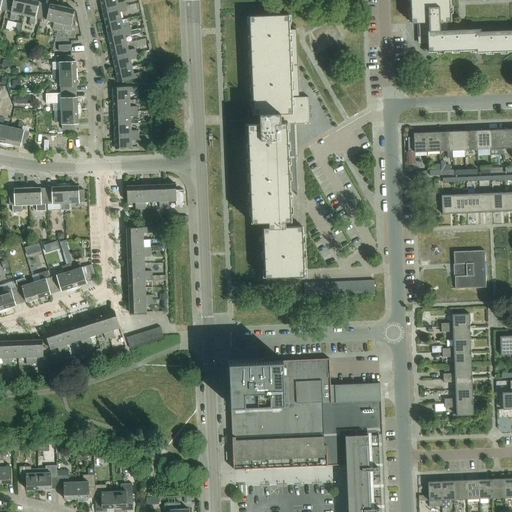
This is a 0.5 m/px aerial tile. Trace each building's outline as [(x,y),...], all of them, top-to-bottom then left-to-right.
[(0,0),(0,10),(6,11),(8,0),(0,0)] [(23,15),(26,0),(8,0),(6,11),(11,13),(10,19),(14,21),(16,14),(23,15)] [(26,0),(23,15),(30,17),(29,24),(34,25),(35,18),(41,19),(44,6),(39,5),(39,3),(33,1),(33,0),(26,0)] [(116,0),(100,0),(103,12),(125,6),(124,2),(118,3),(116,0)] [(451,22),(449,0),(411,0),(412,23),(419,23),(420,37),(428,37),(429,50),(477,49),(477,52),(511,50),(511,29),(481,31),(481,29),(448,30),(448,22),(451,22)] [(44,6),(41,19),(54,22),(52,29),(57,30),(62,8),(50,5),(49,7),(44,6)] [(125,6),(103,12),(105,23),(121,20),(120,13),(126,11),(125,6)] [(74,10),(62,8),(57,30),(61,31),(63,24),(71,26),(74,10)] [(248,125),(252,223),(269,222),(269,228),(264,228),(265,278),(304,276),(302,227),(285,227),(285,222),(290,222),(289,192),(297,191),(294,124),(310,123),(309,97),(299,97),(298,65),(297,30),(289,30),(289,24),(289,15),(267,16),(250,17),(254,124),(248,125)] [(121,20),(105,23),(108,35),(130,30),(130,26),(123,27),(121,20)] [(130,30),(108,35),(110,47),(126,44),(125,37),(132,35),(130,30)] [(126,44),(110,47),(113,59),(136,54),(135,49),(128,51),(126,44)] [(136,54),(113,59),(115,71),(132,67),(130,60),(137,58),(136,54)] [(53,75),(76,74),(75,61),(72,62),(71,55),(57,56),(57,63),(59,63),(59,70),(52,70),(53,75)] [(2,67),(10,69),(12,62),(4,60),(2,67)] [(132,67),(115,71),(118,83),(141,78),(140,73),(133,74),(132,67)] [(76,74),(53,75),(53,80),(60,79),(60,93),(74,92),(74,87),(76,87),(76,74)] [(21,80),(13,80),(13,88),(21,88),(21,80)] [(113,100),(129,100),(129,92),(136,92),(136,87),(113,88),(113,100)] [(60,93),(61,99),(54,99),(54,104),(61,103),(61,111),(81,110),(81,108),(80,107),(80,106),(80,104),(79,103),(79,104),(77,104),(77,97),(74,97),(74,92),(60,93)] [(31,95),(18,95),(18,96),(18,103),(18,104),(31,104),(31,95)] [(130,107),(129,100),(113,100),(113,112),(137,111),(137,107),(130,107)] [(54,118),(55,123),(62,123),(62,130),(75,130),(74,125),(78,124),(78,116),(79,116),(80,117),(80,115),(80,114),(81,113),(81,111),(81,110),(61,111),(61,118),(54,118)] [(137,116),(137,111),(113,112),(114,124),(130,124),(130,116),(137,116)] [(0,142),(1,142),(0,144),(0,143),(0,144),(1,145),(2,146),(3,146),(5,147),(6,147),(10,128),(3,126),(5,119),(0,118),(0,142)] [(11,147),(13,147),(12,147),(13,145),(21,147),(21,143),(27,144),(29,132),(22,130),(23,123),(19,122),(17,129),(10,128),(6,147),(7,147),(9,147),(10,147),(11,147)] [(131,131),(130,124),(114,124),(114,137),(137,136),(137,131),(131,131)] [(511,129),(502,130),(503,149),(511,148),(511,129)] [(477,131),(478,150),(490,149),(490,130),(477,131)] [(503,153),(503,149),(502,130),(490,130),(490,149),(498,149),(498,154),(503,153)] [(452,132),(453,151),(465,150),(464,131),(452,132)] [(464,131),(465,150),(478,150),(477,131),(464,131)] [(439,132),(427,133),(428,152),(440,151),(439,132)] [(439,132),(440,151),(447,151),(448,158),(453,158),(453,151),(452,132),(439,132)] [(415,153),(428,152),(427,133),(414,134),(414,137),(408,137),(409,151),(415,151),(415,153)] [(138,140),(137,136),(114,137),(115,149),(131,148),(131,140),(138,140)] [(65,211),(64,184),(63,184),(61,184),(60,185),(58,185),(57,186),(58,188),(52,188),(52,190),(46,191),(47,205),(60,204),(61,211),(65,211)] [(70,204),(85,203),(84,190),(77,190),(77,187),(79,187),(71,187),(71,186),(72,185),(70,184),(69,184),(67,184),(66,184),(64,184),(65,211),(70,211),(70,204)] [(176,200),(176,206),(184,206),(184,190),(176,190),(176,184),(163,185),(164,208),(169,208),(168,201),(176,200)] [(139,186),(140,210),(145,209),(145,202),(152,202),(151,185),(139,186)] [(151,185),(152,202),(159,201),(159,209),(164,208),(163,185),(151,185)] [(140,210),(139,186),(126,187),(127,203),(135,202),(135,210),(140,210)] [(41,188),(28,189),(29,205),(36,205),(37,212),(46,212),(46,205),(47,205),(46,191),(41,191),(41,188)] [(29,205),(28,189),(14,189),(14,190),(16,190),(16,193),(9,194),(9,206),(12,206),(13,213),(22,213),(22,206),(29,205)] [(428,205),(436,205),(436,193),(428,193),(428,205)] [(493,212),(492,193),(480,194),(480,213),(493,212)] [(505,193),(492,193),(493,212),(506,212),(505,193)] [(467,194),(454,195),(455,214),(468,213),(467,194)] [(480,194),(467,194),(468,213),(480,213),(480,194)] [(455,214),(454,195),(442,196),(443,214),(455,214)] [(127,241),(143,240),(143,233),(150,233),(150,227),(127,229),(127,241)] [(127,241),(128,253),(151,252),(151,247),(144,248),(143,240),(127,241)] [(25,248),(28,256),(42,251),(40,243),(25,248)] [(52,251),(50,244),(44,245),(46,253),(52,251)] [(453,252),(454,265),(453,265),(454,277),(455,289),(468,289),(468,288),(474,287),(474,288),(487,288),(486,275),(485,275),(484,263),(485,263),(485,251),(472,252),(472,253),(466,253),(466,252),(453,252)] [(128,265),(144,264),(144,258),(151,257),(151,252),(128,253),(128,265)] [(80,288),(81,287),(80,287),(80,285),(87,283),(85,283),(84,280),(91,278),(88,266),(73,270),(71,264),(66,266),(75,291),(76,290),(77,290),(79,289),(80,288)] [(128,265),(129,277),(152,276),(152,271),(144,272),(144,264),(128,265)] [(73,291),(75,291),(66,266),(62,267),(64,274),(50,278),(54,291),(61,289),(61,291),(67,289),(67,291),(69,292),(70,292),(72,291),(73,291)] [(54,291),(50,278),(48,272),(38,274),(41,281),(34,283),(38,299),(51,294),(50,292),(54,291)] [(129,289),(145,289),(145,281),(152,281),(152,276),(129,277),(129,289)] [(27,302),(38,299),(34,283),(27,285),(25,279),(16,282),(18,288),(22,301),(26,300),(27,302)] [(16,303),(22,301),(18,288),(4,293),(2,286),(0,286),(0,295),(6,312),(7,312),(8,311),(10,311),(11,310),(12,309),(12,308),(11,308),(11,307),(17,305),(16,303)] [(129,289),(130,302),(152,300),(152,295),(145,296),(145,289),(129,289)] [(130,302),(130,313),(130,314),(146,313),(146,305),(152,305),(152,300),(130,302)] [(113,330),(120,328),(115,312),(104,316),(111,339),(115,337),(113,330)] [(442,324),(442,328),(470,327),(470,314),(453,315),(453,324),(442,324)] [(111,339),(104,316),(92,320),(97,336),(104,334),(106,340),(111,339)] [(97,336),(92,320),(80,323),(88,346),(92,344),(90,338),(97,336)] [(88,346),(80,323),(69,327),(74,343),(81,341),(83,347),(88,346)] [(74,343),(69,327),(57,331),(64,353),(69,352),(67,345),(74,343)] [(161,327),(155,329),(159,341),(165,339),(161,327)] [(453,332),(454,340),(471,339),(470,327),(442,328),(442,333),(453,332)] [(159,341),(155,329),(149,330),(153,342),(159,341)] [(149,330),(144,332),(148,344),(153,342),(149,330)] [(64,353),(57,331),(46,334),(51,350),(58,348),(60,355),(64,353)] [(148,344),(144,332),(138,334),(142,346),(148,344)] [(138,334),(132,336),(136,348),(142,346),(138,334)] [(136,348),(132,336),(127,338),(130,350),(136,348)] [(511,355),(511,336),(500,337),(501,356),(511,355)] [(442,349),(443,353),(471,352),(471,339),(454,340),(454,349),(442,349)] [(19,342),(19,358),(27,358),(27,365),(32,364),(31,341),(19,342)] [(31,341),(32,364),(36,364),(36,357),(44,357),(43,341),(31,341)] [(7,342),(8,366),(13,365),(12,358),(19,358),(19,342),(7,342)] [(92,352),(94,357),(103,354),(101,349),(92,352)] [(455,357),(455,365),(472,365),(471,352),(443,353),(443,358),(455,357)] [(229,363),(231,406),(285,404),(332,402),(331,385),(330,359),(229,363)] [(444,374),(444,378),(472,377),(472,365),(455,365),(455,374),(444,374)] [(456,383),(456,391),(473,390),(472,377),(444,378),(444,383),(456,383)] [(511,409),(511,381),(510,381),(511,392),(502,393),(503,410),(511,409)] [(332,402),(285,404),(231,406),(234,469),(347,465),(345,435),(382,434),(380,383),(331,385),(332,402)] [(456,383),(444,383),(444,391),(456,391),(456,383)] [(445,399),(445,404),(473,402),(473,390),(456,391),(456,399),(445,399)] [(473,402),(445,404),(445,408),(456,408),(457,416),(474,416),(473,402)] [(345,435),(347,465),(348,511),(385,511),(382,434),(345,435)] [(22,450),(22,445),(22,440),(14,440),(15,446),(15,451),(22,450)] [(4,460),(0,460),(0,477),(0,484),(12,484),(11,467),(5,467),(4,460)] [(46,473),(39,473),(40,490),(52,489),(51,479),(58,478),(58,476),(57,465),(56,465),(49,466),(46,466),(46,473)] [(40,490),(39,473),(32,473),(31,467),(20,467),(21,480),(26,480),(27,490),(40,490)] [(83,482),(77,482),(77,499),(90,498),(89,488),(95,487),(95,486),(94,468),(88,468),(88,475),(83,475),(83,482)] [(77,499),(77,482),(69,483),(69,476),(58,476),(58,478),(58,489),(64,489),(65,499),(77,499)] [(505,498),(504,479),(491,480),(492,498),(505,498)] [(479,499),(478,480),(466,481),(467,499),(479,499)] [(491,480),(478,480),(479,499),(492,498),(491,480)] [(466,481),(453,482),(454,500),(467,499),(466,481)] [(441,500),(440,482),(428,483),(429,501),(441,500)] [(453,482),(440,482),(441,500),(454,500),(453,482)] [(121,491),(114,492),(115,508),(127,507),(127,497),(133,496),(133,484),(121,484),(121,491)] [(95,486),(95,487),(96,498),(102,498),(102,509),(115,508),(114,492),(107,492),(107,485),(95,486)] [(165,504),(164,511),(188,511),(188,508),(181,509),(181,503),(165,504)]
